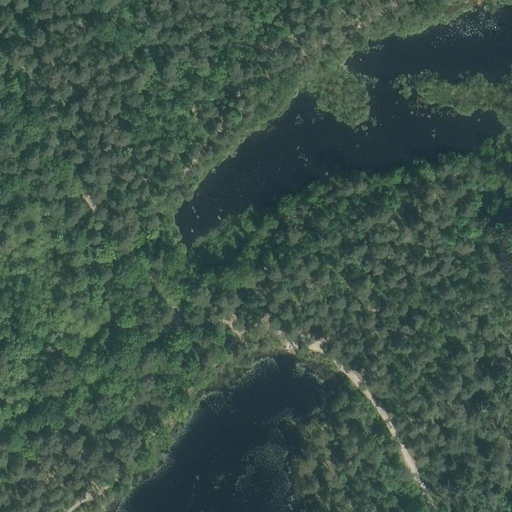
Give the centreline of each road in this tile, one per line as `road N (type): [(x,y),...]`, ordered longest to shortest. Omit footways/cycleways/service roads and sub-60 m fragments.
road 1 (track): [(0,53),(85,198),(146,275)]
road 2 (track): [(181,314),(168,332),(0,418)]
